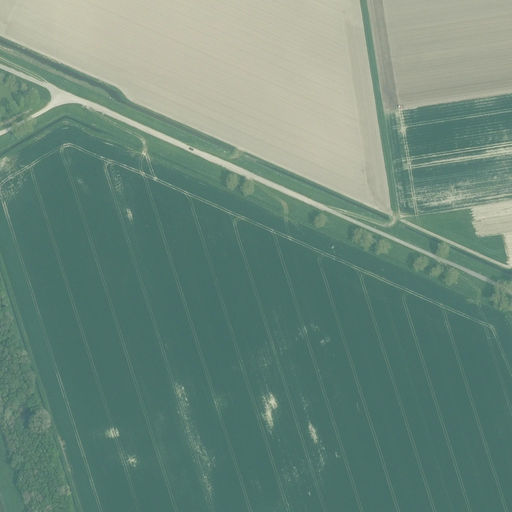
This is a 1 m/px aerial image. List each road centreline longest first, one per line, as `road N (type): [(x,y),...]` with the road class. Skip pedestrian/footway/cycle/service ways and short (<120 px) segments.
road 1 (unclassified): [(77,99),(511,292)]
road 2 (track): [(75,511),(0,279)]
